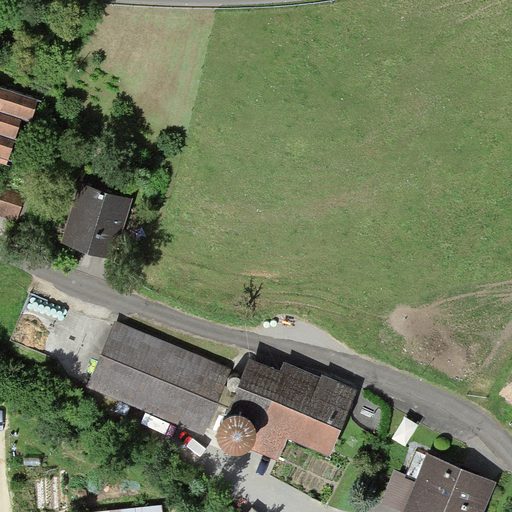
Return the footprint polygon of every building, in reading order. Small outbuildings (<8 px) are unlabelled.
[(0,91),(0,156),(6,158),(21,113),(29,116),(33,102),(0,91)] [(81,185),(67,237),(112,249),(126,197),(81,185)] [(0,193),(0,212),(14,217),(20,200),(0,193)] [(113,322),(87,384),(199,430),(224,368),(113,322)] [(277,370),(245,356),(213,429),(272,455),(284,428),(324,446),(347,393),(280,363),(277,370)] [(391,473),(380,500),(409,511),(474,511),(488,481),(422,453),(411,481),(391,473)]
